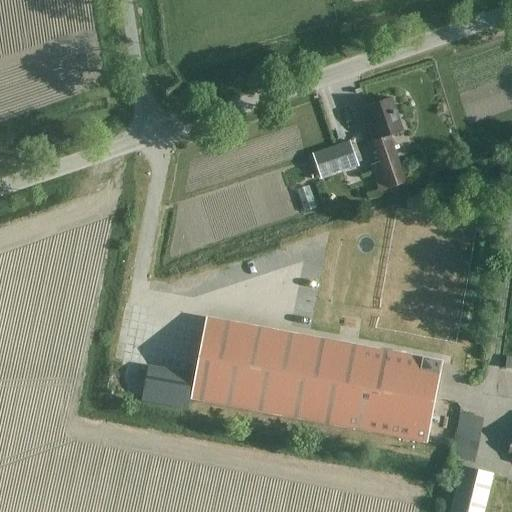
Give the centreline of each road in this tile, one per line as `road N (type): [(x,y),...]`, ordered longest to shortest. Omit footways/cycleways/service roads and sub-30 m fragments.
road 1 (tertiary): [(0,189),(511,14)]
road 2 (unknown): [(152,137),(134,278),(139,301),(155,313),(172,312),(306,269)]
